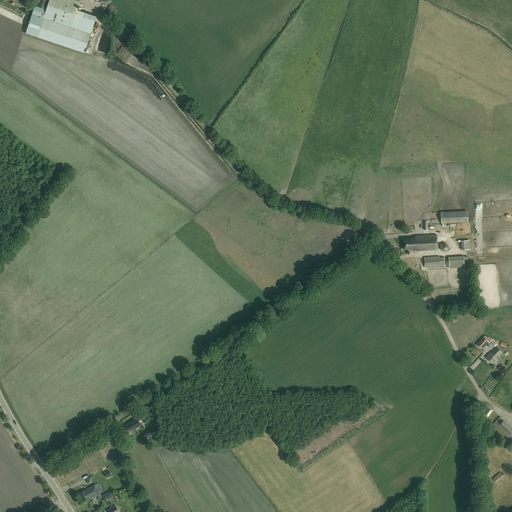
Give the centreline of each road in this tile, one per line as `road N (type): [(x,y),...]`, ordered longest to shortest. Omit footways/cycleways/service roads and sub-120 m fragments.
road 1 (track): [(86,0),(274,200),(355,227),(410,280),(482,395)]
road 2 (unclassified): [(44,469),(368,241)]
